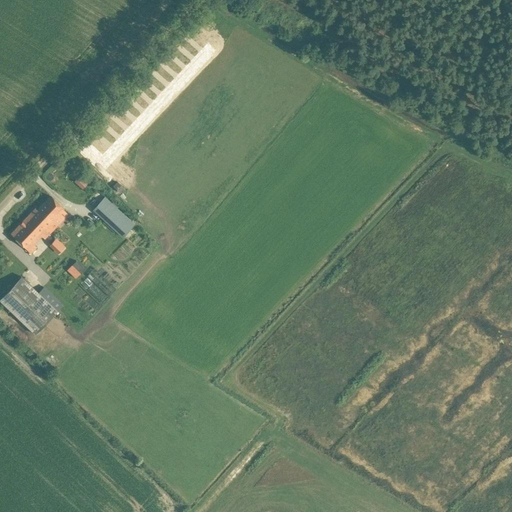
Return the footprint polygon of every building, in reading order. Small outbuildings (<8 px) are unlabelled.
[(74,180),(83,188),(90,181),(81,173),(74,180)] [(31,252),(36,247),(33,243),(41,235),(45,238),(57,225),(52,220),(64,208),(51,196),(38,210),(35,208),(11,233),(31,252)] [(135,224),(104,196),(93,209),(123,236),(135,224)] [(59,254),(67,246),(58,237),(50,245),(59,254)] [(76,260),(72,265),(80,273),(84,269),(76,260)] [(57,310),(22,276),(0,298),(0,299),(35,334),(57,310)]
